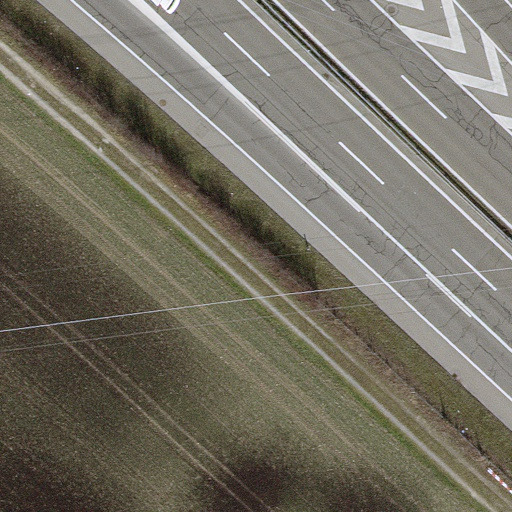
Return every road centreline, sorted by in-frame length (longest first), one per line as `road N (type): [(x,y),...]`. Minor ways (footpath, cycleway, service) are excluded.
road 1 (track): [(0,57),(501,511)]
road 2 (motorway): [(133,0),(441,239)]
road 3 (motorway): [(190,0),(441,239)]
road 4 (motorway): [(511,175),(323,0)]
